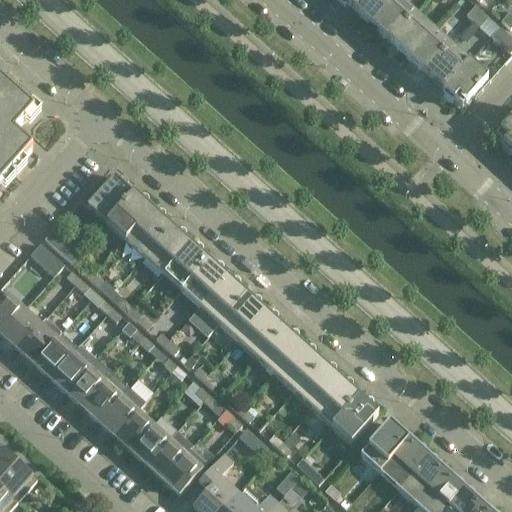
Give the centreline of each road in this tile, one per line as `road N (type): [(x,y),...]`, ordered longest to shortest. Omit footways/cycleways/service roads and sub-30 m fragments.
road 1 (unclassified): [(511,485),(98,117)]
road 2 (tertiary): [(457,152),(280,0)]
road 3 (residential): [(1,403),(120,511)]
road 4 (residential): [(0,230),(98,117)]
road 5 (unclassified): [(98,117),(0,25)]
